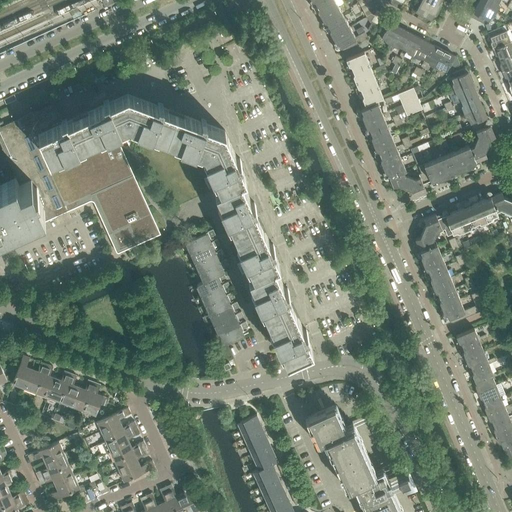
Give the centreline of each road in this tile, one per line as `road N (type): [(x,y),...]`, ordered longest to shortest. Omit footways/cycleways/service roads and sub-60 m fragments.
road 1 (tertiary): [(376,221),(491,492)]
road 2 (tertiary): [(269,0),(376,221)]
road 3 (residential): [(438,511),(363,372),(331,367),(283,378)]
road 4 (tertiary): [(376,221),(284,0)]
road 5 (residential): [(0,88),(193,0)]
road 6 (residential): [(84,511),(171,472),(140,407),(147,380)]
road 7 (residential): [(511,143),(473,51),(446,36),(464,0)]
road 8 (residential): [(142,0),(0,64)]
road 9 (residential): [(376,221),(511,168)]
road 10 (residential): [(147,380),(23,323)]
road 11 (residential): [(159,383),(211,393),(283,378)]
